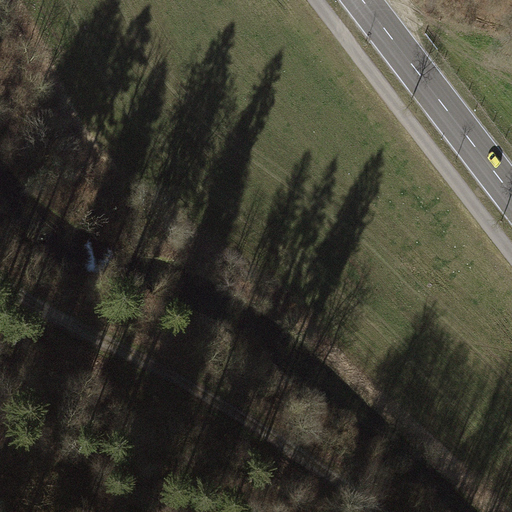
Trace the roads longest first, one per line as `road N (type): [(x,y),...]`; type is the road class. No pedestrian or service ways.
road 1 (track): [(380,511),(192,387),(0,282)]
road 2 (secondary): [(511,195),(360,0)]
